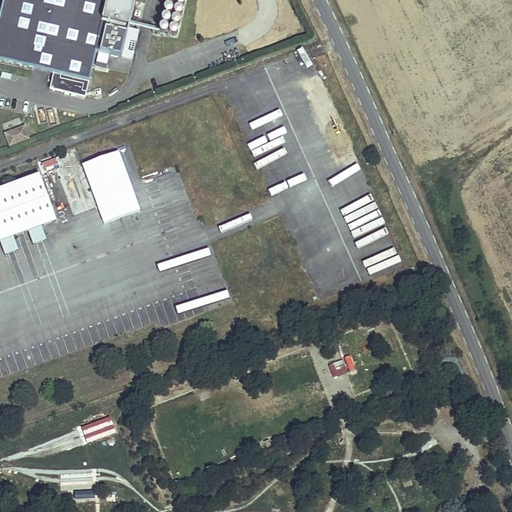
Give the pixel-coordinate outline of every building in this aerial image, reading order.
[(2,0),(0,12),(0,62),(56,75),(53,88),(87,97),(98,53),(100,54),(111,56),(124,59),(131,29),(137,0),(2,0)] [(172,6),(171,6),(170,6),(169,6),(167,8),(167,9),(166,11),(167,12),(167,13),(168,14),(169,14),(170,15),(171,15),(172,15),(173,14),(174,13),(175,12),(175,11),(175,10),(175,9),(175,8),(174,7),(173,6),(172,6)] [(170,16),(168,15),(167,16),(166,16),(165,18),(164,19),(164,20),(164,21),(164,22),(165,23),(166,24),(167,24),(168,24),(169,24),(170,24),(172,23),(173,21),(173,20),(173,19),(172,17),(171,16),(170,16)] [(167,25),(166,25),(165,25),(163,26),(162,27),(162,28),(161,30),(161,31),(162,33),(163,33),(164,34),(166,34),(168,34),(169,33),(170,32),(170,31),(171,30),(170,28),(170,27),(169,27),(168,26),(167,25)] [(141,32),(131,29),(124,59),(134,62),(135,54),(129,52),(132,42),(138,43),(141,32)] [(111,56),(100,54),(98,62),(109,65),(111,56)] [(9,146),(30,139),(25,124),(4,131),(9,146)] [(47,171),(42,159),(23,166),(27,179),(47,171)] [(25,179),(0,188),(0,241),(43,226),(25,179)] [(110,416),(82,426),(83,430),(84,434),(113,425),(110,416)] [(113,425),(84,434),(86,439),(87,443),(116,433),(113,425)] [(94,490),(75,490),(75,498),(94,497),(94,490)]
